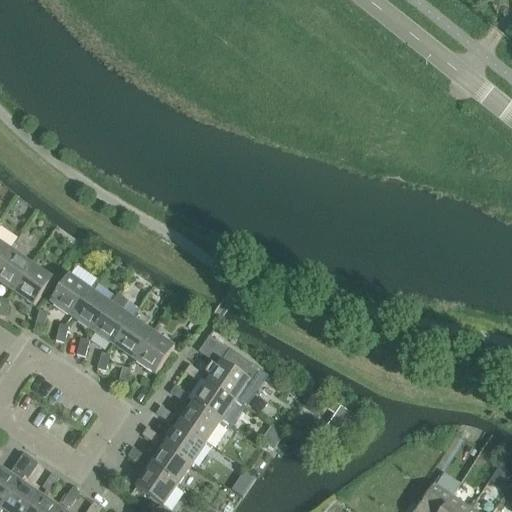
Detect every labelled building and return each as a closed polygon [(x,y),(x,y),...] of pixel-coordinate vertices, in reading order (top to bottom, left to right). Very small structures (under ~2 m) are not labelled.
[(0,266),(10,253),(10,252),(0,245),(0,266)] [(10,253),(0,266),(0,285),(12,294),(31,267),(12,254),(16,248),(13,247),(10,252),(10,253)] [(31,267),(12,294),(33,308),(51,281),(33,269),(37,263),(34,261),(31,267)] [(50,305),(71,320),(90,293),(90,292),(69,278),(50,305)] [(90,293),(71,320),(92,334),(111,307),(110,307),(92,294),(96,289),(93,287),(90,292),(90,293)] [(111,307),(92,334),(113,348),(131,321),(121,314),(128,304),(117,297),(110,307),(111,307)] [(9,303),(0,301),(0,303),(0,318),(5,320),(9,303)] [(47,315),(39,313),(35,329),(43,331),(47,315)] [(131,321),(113,348),(133,362),(152,335),(134,323),(138,317),(135,315),(131,321)] [(68,329),(60,327),(55,343),(64,345),(68,329)] [(152,335),(133,362),(155,377),(173,350),(155,337),(159,331),(156,329),(152,335)] [(220,364),(206,384),(234,403),(246,410),(268,379),(210,339),(204,347),(199,354),(213,364),(215,360),(220,364)] [(89,344),(81,341),(76,357),(85,360),(89,344)] [(98,372),(106,374),(110,358),(102,356),(98,372)] [(203,377),(189,368),(184,375),(198,385),(203,377)] [(131,372),(122,370),(118,386),(127,388),(131,372)] [(206,384),(192,405),(219,424),(231,432),(246,410),(234,403),(206,384)] [(189,398),(175,388),(170,395),(184,405),(189,398)] [(192,405),(177,426),(205,445),(219,424),(192,405)] [(175,419),(161,409),(156,416),(170,426),(175,419)] [(335,418),(324,433),(342,445),(357,422),(340,410),(335,418)] [(163,447),(197,470),(198,470),(191,465),(205,445),(177,426),(163,447)] [(160,440),(146,430),(141,437),(155,447),(160,440)] [(163,447),(149,467),(177,486),(189,468),(196,473),(197,470),(163,447)] [(147,461),(133,451),(128,458),(142,468),(147,461)] [(0,511),(1,511),(19,485),(20,486),(25,479),(28,482),(38,468),(23,458),(9,478),(0,471),(0,511)] [(162,508),(177,486),(149,467),(134,489),(162,508)] [(49,496),(59,482),(52,477),(42,490),(49,496)] [(442,511),(452,498),(436,488),(441,481),(439,479),(434,486),(433,486),(415,511),(442,511)] [(1,511),(0,511),(31,511),(40,499),(20,486),(19,485),(1,511)] [(71,510),(80,496),(72,491),(63,505),(71,510)] [(452,498),(442,511),(469,511),(475,503),(474,503),(470,510),(452,498)] [(58,511),(40,499),(31,511),(58,511)] [(475,503),(469,511),(473,511),(477,504),(475,503)]
